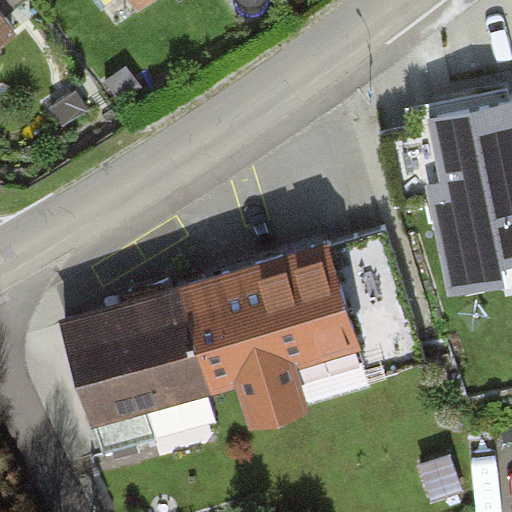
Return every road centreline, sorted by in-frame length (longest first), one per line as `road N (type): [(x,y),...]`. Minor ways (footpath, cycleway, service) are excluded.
road 1 (unclassified): [(404,0),(269,110),(0,275)]
road 2 (residential): [(73,511),(0,351)]
